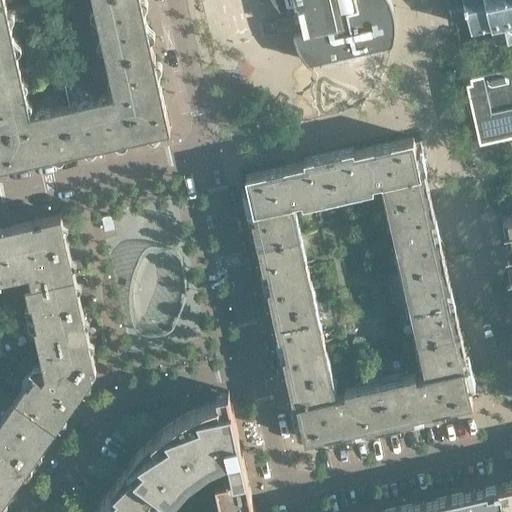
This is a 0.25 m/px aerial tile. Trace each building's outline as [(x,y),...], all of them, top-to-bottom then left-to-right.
[(0,0),(0,33),(12,31),(4,0),(0,0)] [(145,18),(141,0),(93,0),(99,28),(145,18)] [(274,0),(275,1),(280,7),(297,3),(301,21),(303,30),(293,32),(295,40),(298,47),(303,55),(309,61),(391,43),(394,33),(395,23),(394,14),(391,3),(389,0),(274,0)] [(511,0),(448,0),(453,19),(469,16),(471,27),(492,22),(495,39),(511,35),(511,0)] [(160,83),(145,18),(99,28),(114,93),(160,83)] [(0,101),(26,95),(16,51),(12,31),(0,33),(0,101)] [(511,65),(481,72),(482,78),(467,81),(480,139),(485,138),(487,139),(489,137),(496,135),(499,136),(500,134),(507,133),(509,134),(510,132),(511,131),(511,65)] [(106,143),(95,97),(97,97),(72,81),(64,83),(69,103),(32,112),(42,157),(106,143)] [(170,129),(160,83),(114,93),(97,97),(95,97),(106,143),(170,129)] [(0,166),(42,157),(32,112),(30,112),(26,95),(0,101),(0,166)] [(420,170),(419,162),(425,160),(420,140),(414,142),(413,136),(354,149),(353,146),(328,151),(338,197),(362,192),(362,189),(373,186),(372,182),(381,180),(387,204),(429,194),(424,170),(424,169),(420,170)] [(315,202),(338,197),(328,151),(303,157),(304,160),(245,174),(248,188),(245,189),(242,190),(247,210),(253,209),(255,218),(251,219),(257,243),(300,234),(292,200),(301,198),(302,202),(314,200),(315,202)] [(435,238),(431,219),(435,218),(429,194),(387,204),(392,226),(386,228),(389,239),(394,238),(402,272),(444,262),(439,237),(435,238)] [(113,213),(103,215),(106,228),(116,226),(113,213)] [(71,258),(65,231),(68,226),(63,222),(61,214),(41,219),(41,221),(33,223),(33,220),(8,226),(18,275),(23,274),(25,285),(74,274),(73,267),(76,262),(71,258)] [(511,286),(511,214),(502,216),(507,241),(510,241),(511,250),(507,251),(510,264),(511,263),(511,273),(509,274),(511,286)] [(0,279),(18,275),(8,226),(0,228),(0,227),(0,279)] [(315,303),(307,266),(300,234),(257,243),(272,312),(315,303)] [(450,305),(448,296),(446,288),(450,287),(444,262),(402,272),(409,305),(404,306),(406,318),(412,317),(417,341),(421,340),(421,339),(460,331),(454,304),(450,305)] [(84,318),(78,290),(81,285),(76,282),(74,274),(25,285),(38,344),(87,334),(86,326),(89,321),(84,318)] [(331,372),(323,340),(315,303),(272,312),(288,381),(331,372)] [(472,401),(464,366),(462,356),(465,356),(460,331),(421,339),(421,340),(426,363),(422,364),(425,374),(416,376),(415,372),(403,375),(403,379),(380,384),(389,423),(413,418),(414,420),(424,418),(422,412),(472,401)] [(65,413),(84,386),(90,385),(89,379),(95,370),(91,349),(94,344),(89,340),(87,334),(38,344),(42,362),(39,363),(0,417),(0,475),(14,485),(60,421),(66,419),(65,413)] [(389,423),(380,384),(357,389),(356,385),(344,388),(345,392),(336,394),(331,372),(288,381),(293,405),(297,404),(299,413),(292,414),(297,434),(303,433),(304,438),(354,427),(355,433),(365,431),(365,428),(389,423)] [(162,511),(172,499),(189,479),(211,463),(220,478),(215,479),(222,511),(254,511),(231,404),(229,405),(227,394),(226,392),(217,394),(218,399),(214,400),(208,402),(202,404),(197,407),(191,410),(185,413),(180,416),(175,419),(167,425),(162,428),(157,432),(150,438),(143,445),(136,453),(131,459),(120,473),(110,487),(103,497),(96,506),(92,511),(162,511)] [(0,505),(14,485),(0,475),(0,505)] [(511,511),(511,481),(498,484),(504,511),(511,511)] [(504,511),(498,484),(495,485),(493,483),(486,485),(484,487),(473,490),(477,511),(504,511)] [(477,511),(473,490),(448,495),(451,511),(477,511)] [(451,511),(448,495),(422,501),(424,511),(451,511)] [(424,511),(422,501),(397,507),(398,511),(424,511)]
